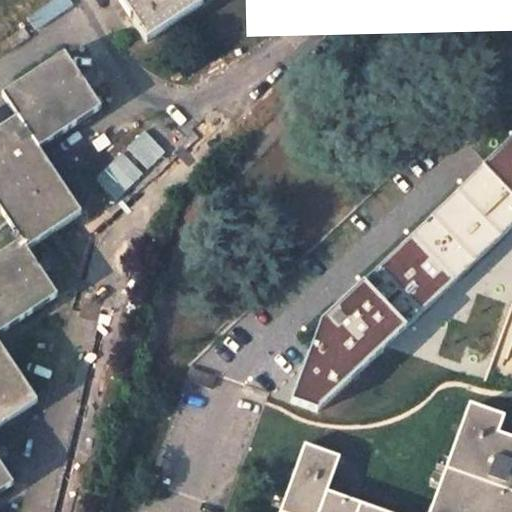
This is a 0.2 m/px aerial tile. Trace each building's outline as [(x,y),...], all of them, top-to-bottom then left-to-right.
[(118,0),(147,43),(211,0),(118,0)] [(0,208),(23,243),(30,254),(85,217),(41,151),(104,110),(67,55),(5,96),(19,118),(0,131),(0,208)] [(511,141),(320,323),(290,404),(315,413),(511,228),(511,141)] [(0,436),(43,407),(0,344),(0,341),(61,301),(30,254),(23,243),(0,258),(0,436)] [(511,511),(511,441),(498,436),(504,419),(472,408),(434,511),(385,511),(328,491),(341,457),(309,446),(284,511),(511,511)] [(0,511),(0,504),(21,491),(0,459),(0,511)]
